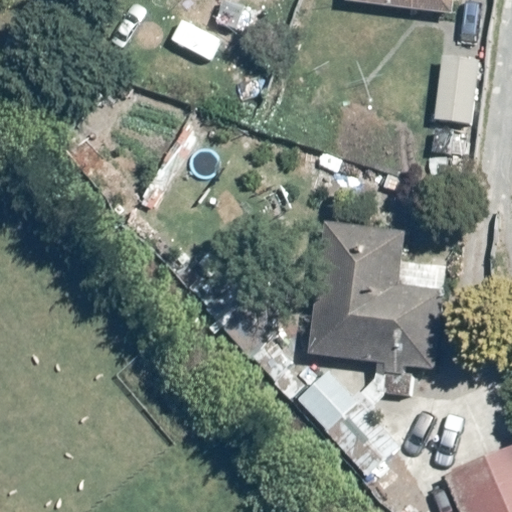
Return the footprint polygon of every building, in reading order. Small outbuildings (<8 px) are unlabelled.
[(353,0),(353,5),(455,13),(456,0),(353,0)] [(481,59),(440,56),(435,123),(477,126),(481,59)] [(27,108),(67,148),(115,101),(75,61),(27,108)] [(332,370),(297,402),(370,482),(405,450),(401,444),(422,426),(395,396),(440,401),(454,271),(404,265),(407,233),(343,227),(329,362),(384,368),(355,394),(332,370)] [(511,511),(511,453),(448,483),(461,511),(511,511)]
